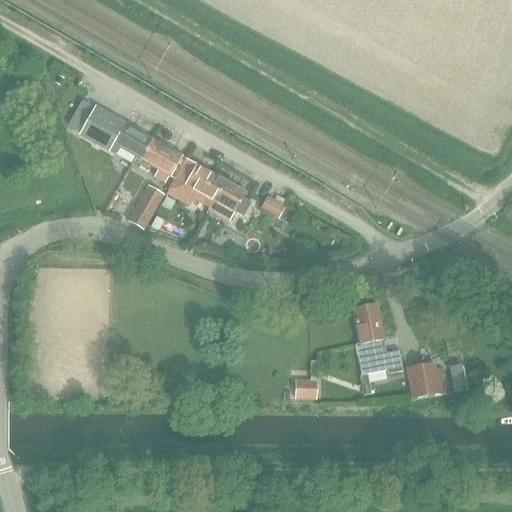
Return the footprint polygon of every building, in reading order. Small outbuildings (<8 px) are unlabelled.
[(73,93),(76,87),(62,79),(59,85),(73,93)] [(87,119),(94,105),(84,99),(76,94),(65,112),(74,117),(76,113),(87,119)] [(95,108),(79,134),(115,154),(118,149),(139,160),(151,140),(95,108)] [(151,140),(139,160),(157,171),(153,178),(164,184),(179,156),(151,140)] [(209,206),(212,202),(211,201),(217,191),(206,184),(212,176),(184,160),(172,182),(167,192),(177,198),(181,190),(209,206)] [(212,176),(206,184),(217,191),(211,201),(212,202),(209,206),(207,210),(228,222),(233,212),(241,216),(249,203),(241,199),(244,194),(212,176)] [(142,231),(163,194),(147,186),(126,222),(142,231)] [(284,208),(266,198),(259,210),(277,219),(284,208)] [(154,217),(148,226),(157,231),(163,222),(154,217)] [(361,379),(401,372),(397,352),(384,354),(375,307),(352,311),(358,345),(355,346),(361,379)] [(460,366),(448,369),(453,394),(465,392),(460,366)] [(430,367),(406,371),(411,398),(435,394),(430,367)] [(293,399),(315,400),(315,381),(295,380),(293,399)]
